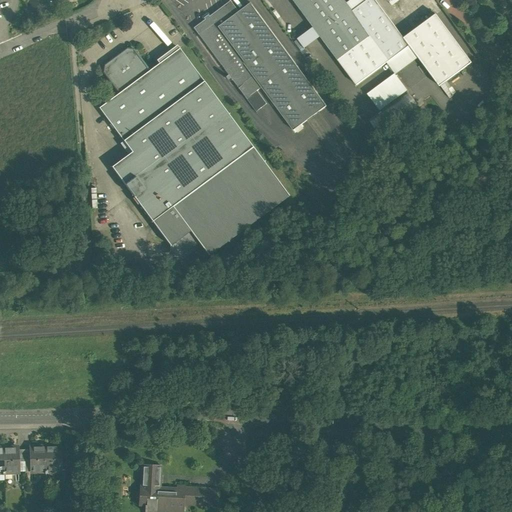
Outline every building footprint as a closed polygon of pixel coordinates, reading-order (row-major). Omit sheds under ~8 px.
[(344,0),(293,0),(313,27),(321,37),(338,61),(371,37),(353,12),(344,0)] [(403,37),(375,0),(368,0),(353,12),(371,37),(389,61),(410,46),(403,37)] [(229,2),(193,29),(198,36),(214,24),(216,28),(237,12),(229,2)] [(237,12),(216,28),(214,24),(198,36),(238,89),(254,78),(261,88),(293,131),(326,107),(249,3),(237,12)] [(436,13),(403,37),(410,46),(417,57),(439,87),(472,62),(436,13)] [(321,37),(313,27),(294,42),(301,51),(305,49),(321,37)] [(371,37),(338,61),(357,86),(389,61),(371,37)] [(417,57),(410,46),(389,61),(397,72),(417,57)] [(118,94),(98,109),(123,142),(203,82),(179,49),(149,71),(118,94)] [(118,58),(114,61),(114,62),(112,63),(110,61),(103,66),(102,73),(118,94),(149,71),(133,50),(126,49),(119,54),(121,57),(119,58),(118,58)] [(511,56),(492,77),(501,89),(511,76),(511,56)] [(395,74),(368,94),(380,111),(408,91),(395,74)] [(254,78),(238,89),(246,100),(257,91),(261,88),(254,78)] [(203,82),(123,142),(131,153),(111,168),(151,223),(252,149),(203,82)] [(257,91),(246,100),(256,113),(267,104),(257,91)] [(252,149),(151,223),(169,247),(189,232),(207,257),(288,197),(252,149)] [(60,446),(45,447),(46,471),(47,471),(60,471),(60,449),(60,446)] [(45,447),(30,447),(30,450),(30,462),(31,471),(44,471),(46,471),(45,447)] [(18,448),(3,448),(4,472),(5,472),(18,472),(18,462),(18,450),(18,448)] [(160,466),(142,465),(140,490),(139,490),(138,502),(146,502),(146,506),(145,506),(144,511),(169,511),(169,507),(184,508),(184,504),(185,488),(185,487),(176,486),(176,489),(159,488),(160,466)] [(203,489),(185,488),(184,504),(202,505),(203,489)] [(219,490),(203,489),(202,505),(218,506),(219,490)]
